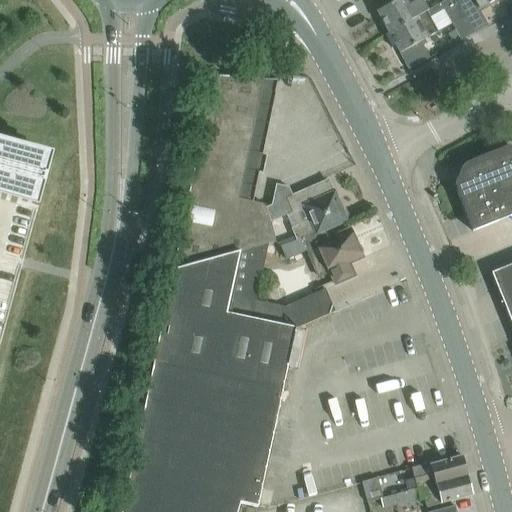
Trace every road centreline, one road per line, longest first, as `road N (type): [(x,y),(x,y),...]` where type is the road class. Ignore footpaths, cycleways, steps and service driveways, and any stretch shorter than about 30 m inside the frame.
road 1 (tertiary): [(487,444),(380,160)]
road 2 (secondary): [(41,511),(115,229)]
road 3 (secondary): [(115,229),(138,111),(143,8)]
road 4 (secondary): [(108,6),(115,229)]
road 5 (unclassified): [(380,160),(511,87)]
